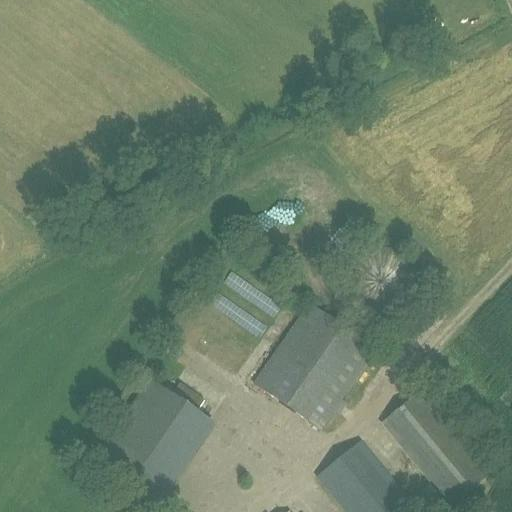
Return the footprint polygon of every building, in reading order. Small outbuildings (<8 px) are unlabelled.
[(398,253),(390,250),(384,248),(375,249),(368,250),(363,252),(359,255),(353,260),(349,266),(346,273),(344,281),(344,287),(346,293),(348,300),(352,306),(358,311),(365,316),(370,317),(375,318),(383,318),(390,317),(397,314),(403,309),(407,304),(411,299),(413,295),(414,287),(414,280),(414,275),(411,268),(408,263),(403,258),(398,253)] [(199,348),(241,372),(282,300),(241,276),(199,348)] [(361,372),(374,352),(308,306),(253,385),(320,431),(333,411),(339,415),(346,405),(341,401),(354,382),(360,386),(367,377),(361,372)] [(92,464),(157,509),(214,427),(150,382),(92,464)] [(450,507),(486,478),(419,396),(383,425),(450,507)] [(417,511),(362,442),(318,477),(345,511),(417,511)]
